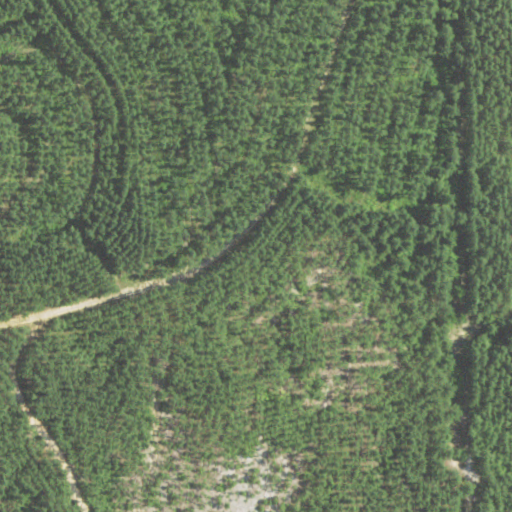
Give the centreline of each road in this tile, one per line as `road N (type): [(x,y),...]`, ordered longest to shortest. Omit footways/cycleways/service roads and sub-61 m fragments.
road 1 (track): [(0,314),(152,300),(262,179),(342,39),(347,0)]
road 2 (track): [(152,511),(152,300)]
